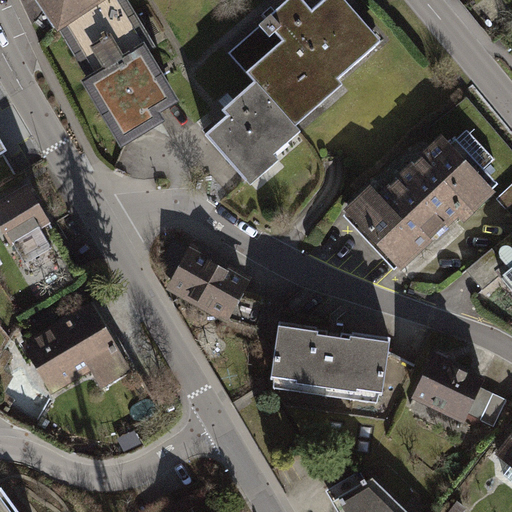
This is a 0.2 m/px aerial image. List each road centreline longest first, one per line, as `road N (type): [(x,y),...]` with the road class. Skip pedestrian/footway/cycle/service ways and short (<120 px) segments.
road 1 (residential): [(105,229),(140,210),(200,211),(315,276),(511,349)]
road 2 (residential): [(6,437),(103,478),(153,465),(219,425)]
road 3 (tertiary): [(219,425),(105,229)]
road 4 (tertiary): [(105,229),(0,43)]
road 5 (secondary): [(511,105),(425,0)]
